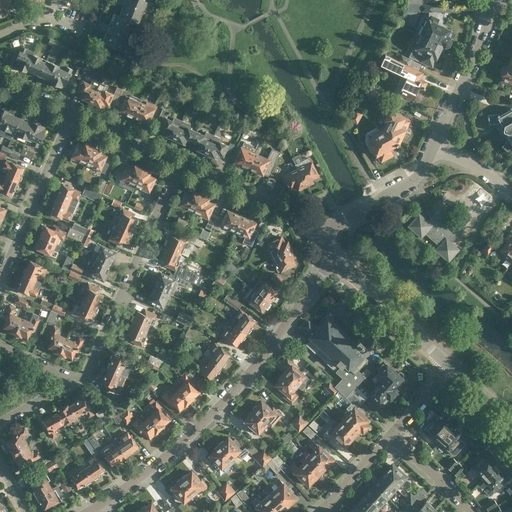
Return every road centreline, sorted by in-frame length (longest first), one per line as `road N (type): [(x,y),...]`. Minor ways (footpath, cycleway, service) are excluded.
road 1 (residential): [(85,511),(142,476),(235,391),(332,261)]
road 2 (residential): [(75,380),(90,368),(180,164)]
road 3 (residential): [(0,284),(72,115)]
road 4 (tertiary): [(450,365),(332,261)]
road 5 (residential): [(318,236),(281,207),(180,164)]
road 6 (residential): [(434,149),(493,6)]
road 7 (residential): [(318,236),(415,180),(434,149)]
